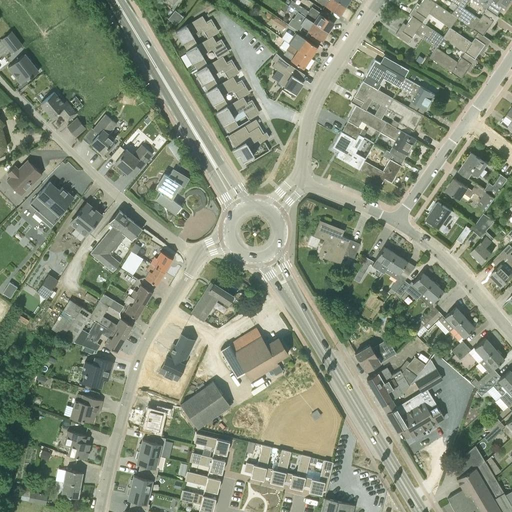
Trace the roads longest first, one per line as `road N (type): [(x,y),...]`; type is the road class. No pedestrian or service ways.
road 1 (residential): [(99,511),(142,349),(198,259)]
road 2 (residential): [(198,259),(54,139),(0,79)]
road 3 (tertiary): [(300,170),(311,107),(379,0)]
road 4 (primary): [(419,510),(328,358)]
road 5 (primary): [(155,66),(232,217)]
road 6 (primary): [(251,205),(155,66)]
road 7 (residential): [(511,333),(443,257),(394,222)]
road 8 (residential): [(394,222),(467,121)]
road 9 (primary): [(328,358),(276,246)]
road 10 (primary): [(256,258),(328,358)]
